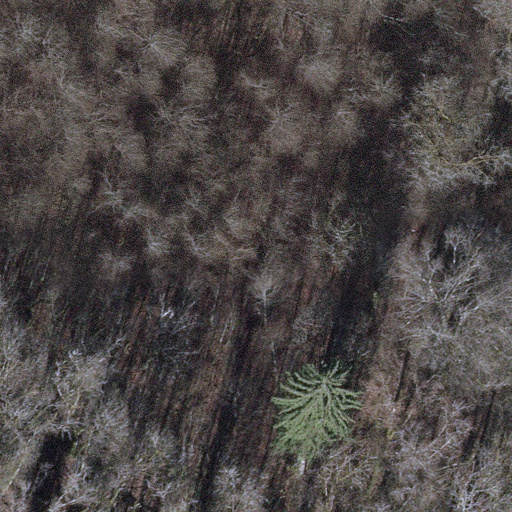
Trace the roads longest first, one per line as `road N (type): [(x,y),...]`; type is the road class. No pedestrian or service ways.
road 1 (track): [(177,511),(0,351)]
road 2 (track): [(511,226),(498,87),(511,63)]
